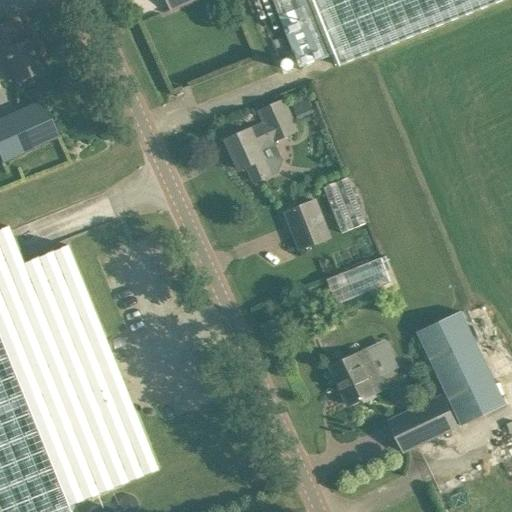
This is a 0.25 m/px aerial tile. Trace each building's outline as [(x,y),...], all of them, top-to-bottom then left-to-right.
[(272,0),(293,49),(300,68),(331,55),(336,66),(501,0),(272,0)] [(0,56),(3,55),(15,83),(42,71),(27,38),(22,40),(12,18),(0,23),(0,56)] [(310,97),(296,103),(300,115),(315,110),(310,97)] [(41,145),(59,136),(42,100),(0,119),(0,160),(1,163),(41,145)] [(240,170),(247,167),(254,182),(271,175),(264,159),(259,149),(298,132),(283,100),(260,111),(260,112),(264,110),(269,121),(251,129),(227,140),(240,170)] [(300,250),(331,238),(317,200),(285,212),(300,250)] [(0,511),(69,511),(67,506),(157,469),(67,245),(22,263),(7,226),(0,228),(0,511)] [(338,305),(396,282),(386,256),(327,279),(338,305)] [(291,309),(297,322),(306,318),(301,305),(291,309)] [(462,311),(417,332),(463,428),(508,406),(483,355),(462,311)] [(376,368),(368,349),(331,366),(349,405),(376,393),(366,372),(376,368)] [(429,439),(457,426),(443,395),(415,409),(429,439)]
